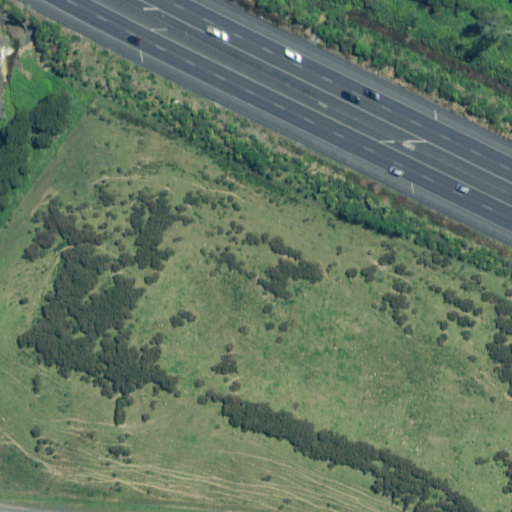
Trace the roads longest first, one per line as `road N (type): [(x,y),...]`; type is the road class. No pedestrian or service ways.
road 1 (motorway): [(511,218),(68,0)]
road 2 (motorway): [(167,0),(511,169)]
